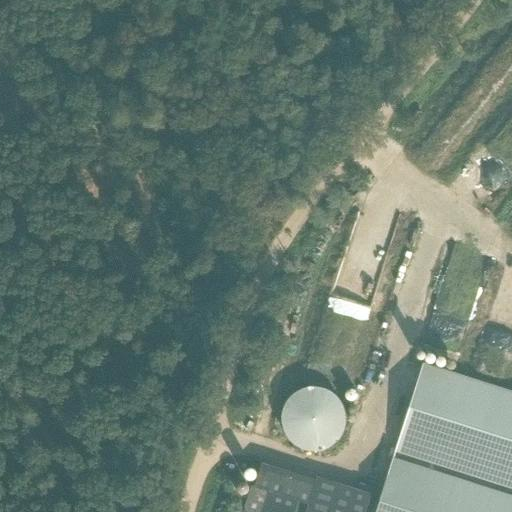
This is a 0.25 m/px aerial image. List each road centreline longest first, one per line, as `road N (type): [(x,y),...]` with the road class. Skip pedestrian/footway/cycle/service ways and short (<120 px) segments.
road 1 (track): [(410,57),(284,212),(191,511)]
road 2 (track): [(111,0),(284,212)]
